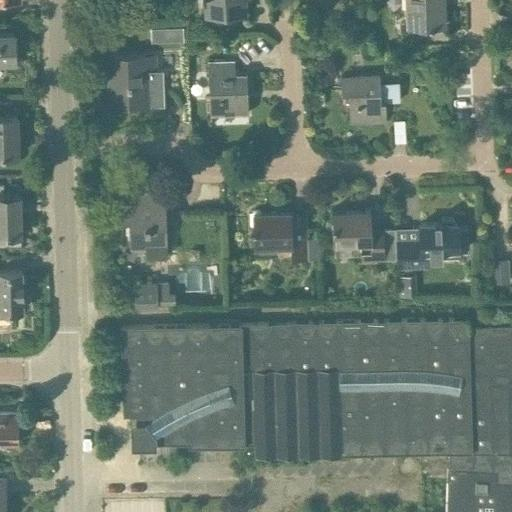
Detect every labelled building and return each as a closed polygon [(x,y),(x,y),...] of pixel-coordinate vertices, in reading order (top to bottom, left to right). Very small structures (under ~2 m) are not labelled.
[(204,0),(206,16),(245,13),(244,0),(204,0)] [(408,0),(410,25),(445,24),(444,0),(408,0)] [(183,28),(167,29),(167,42),(184,42),(183,28)] [(15,60),(14,33),(0,33),(0,67),(21,67),(21,60),(15,60)] [(156,72),(155,55),(109,57),(110,90),(119,89),(120,106),(149,104),(148,73),(156,72)] [(233,72),(233,61),(207,62),(210,115),(248,112),(246,71),(233,72)] [(380,73),(341,74),(342,91),(348,91),(349,122),(386,121),(385,103),(401,103),(400,82),(380,83),(380,73)] [(0,156),(18,155),(17,116),(0,116),(0,156)] [(0,246),(21,246),(21,236),(20,195),(4,195),(3,183),(0,182),(0,246)] [(164,183),(116,184),(117,220),(129,219),(130,245),(144,244),(145,258),(166,257),(164,183)] [(290,207),(253,208),(255,244),(290,243),(291,259),(308,258),(307,237),(307,228),(306,210),(290,210),(290,207)] [(383,228),(371,229),(371,208),(332,209),(333,243),(361,243),(361,260),(384,259),(383,228)] [(454,222),(454,217),(452,217),(452,218),(442,219),(442,218),(440,218),(440,223),(420,223),(420,239),(397,240),(398,266),(430,265),(430,252),(458,251),(458,248),(468,247),(467,225),(458,226),(457,222),(454,222)] [(317,237),(307,237),(308,258),(318,258),(317,237)] [(492,282),(508,282),(507,256),(491,257),(492,282)] [(12,311),(24,310),(22,271),(0,271),(0,318),(12,318),(12,311)] [(156,283),(134,284),(135,304),(174,302),(174,292),(168,292),(167,284),(156,284),(156,283)] [(466,314),(121,327),(121,330),(124,416),(136,415),(136,421),(131,421),(132,439),(132,447),(140,446),(157,446),(157,443),(189,442),(189,445),(243,443),(255,443),(319,441),(319,452),(427,448),(448,448),(449,466),(446,466),(445,511),(511,511),(511,325),(466,327),(466,314)] [(0,452),(11,452),(11,443),(18,442),(17,416),(13,416),(13,410),(0,410),(0,452)]
